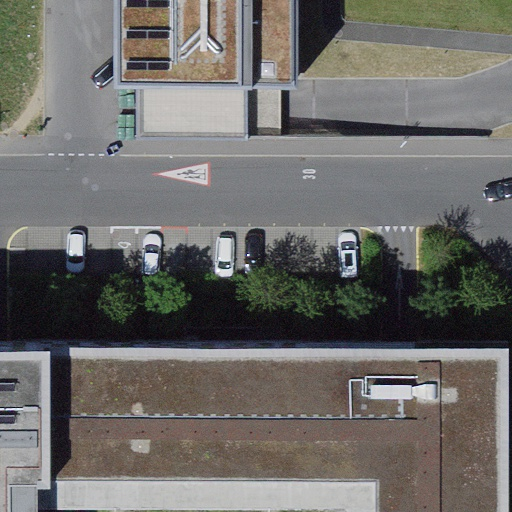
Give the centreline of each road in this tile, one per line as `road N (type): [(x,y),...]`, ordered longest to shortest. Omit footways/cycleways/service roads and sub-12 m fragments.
road 1 (unclassified): [(71,195),(511,192)]
road 2 (unclassified): [(70,0),(71,195)]
